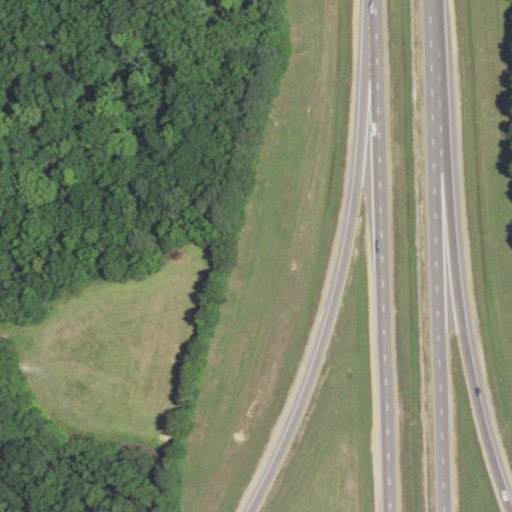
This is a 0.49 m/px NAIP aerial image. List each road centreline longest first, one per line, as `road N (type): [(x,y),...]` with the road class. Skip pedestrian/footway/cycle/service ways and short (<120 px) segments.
road 1 (motorway): [(366,0),(343,255),(318,357),(250,511)]
road 2 (motorway): [(507,511),(461,340),(430,0)]
road 3 (motorway): [(372,0),(388,511)]
road 4 (motorway): [(442,511),(427,0)]
